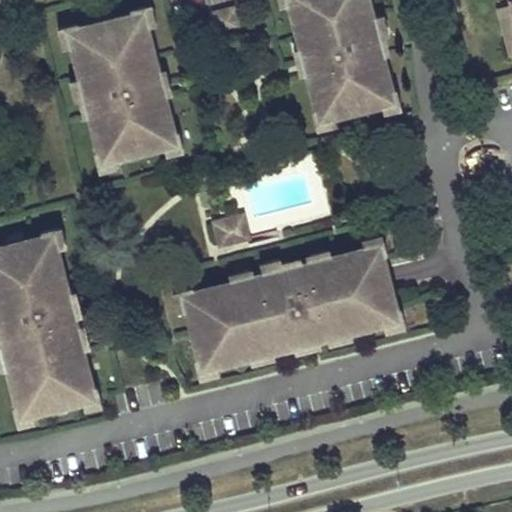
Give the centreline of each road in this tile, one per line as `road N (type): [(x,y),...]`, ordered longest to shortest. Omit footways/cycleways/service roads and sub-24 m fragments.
road 1 (tertiary): [(511,438),(205,511)]
road 2 (tertiary): [(338,511),(511,472)]
